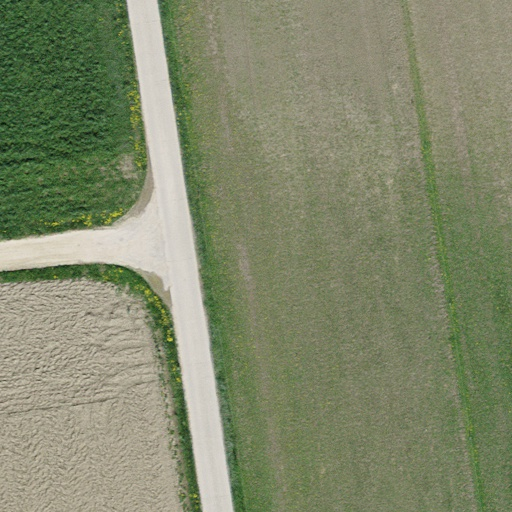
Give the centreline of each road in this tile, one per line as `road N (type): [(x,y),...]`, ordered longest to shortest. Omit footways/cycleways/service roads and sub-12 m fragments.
road 1 (residential): [(215,511),(174,239)]
road 2 (residential): [(174,239),(138,0)]
road 3 (unclassified): [(174,239),(0,264)]
